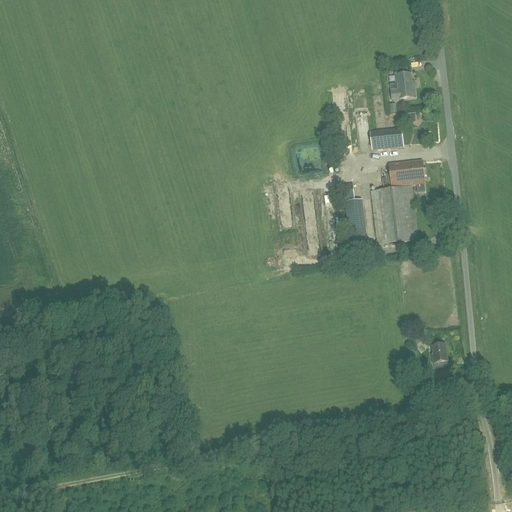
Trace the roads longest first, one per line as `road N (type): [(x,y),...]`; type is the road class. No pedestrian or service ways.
road 1 (track): [(477,395),(451,411),(0,496)]
road 2 (unclassified): [(477,395),(435,0)]
